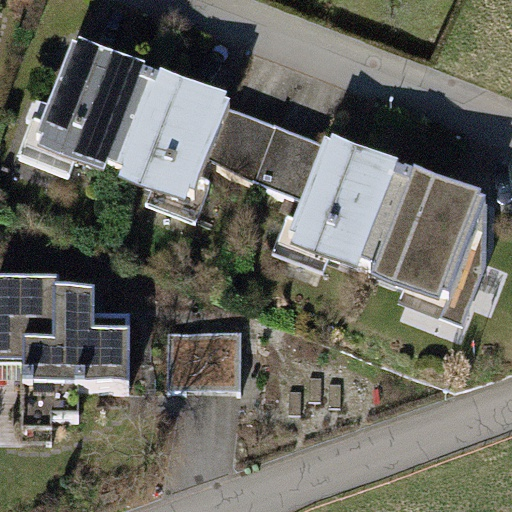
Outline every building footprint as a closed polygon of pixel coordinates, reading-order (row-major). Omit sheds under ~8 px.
[(37,145),(116,175),(151,84),(73,53),(37,145)] [(116,175),(194,205),(208,169),(258,189),(280,133),(151,84),(116,175)] [(308,208),(294,243),(372,274),(408,183),(280,133),(258,189),(308,208)] [(408,183),(372,274),(451,304),(486,213),(408,183)] [(61,288),(0,287),(0,358),(27,359),(27,422),(81,423),(81,394),(131,394),(131,324),(95,324),(95,300),(61,300),(61,288)] [(243,337),(171,337),(171,396),(243,396),(243,337)]
